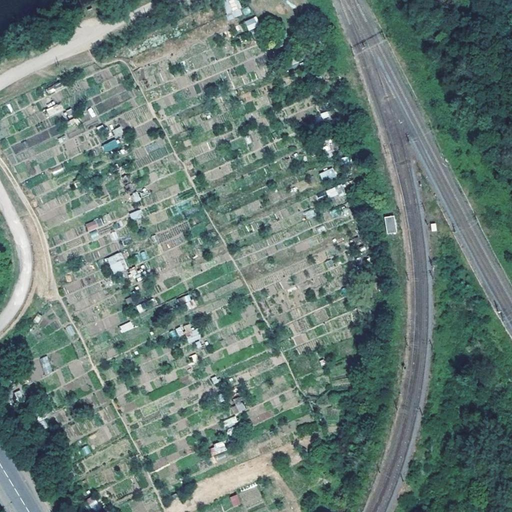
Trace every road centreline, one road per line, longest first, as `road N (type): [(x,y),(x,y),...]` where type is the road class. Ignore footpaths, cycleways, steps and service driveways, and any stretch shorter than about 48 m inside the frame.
road 1 (track): [(156,0),(0,87)]
road 2 (track): [(0,198),(24,266),(0,323)]
